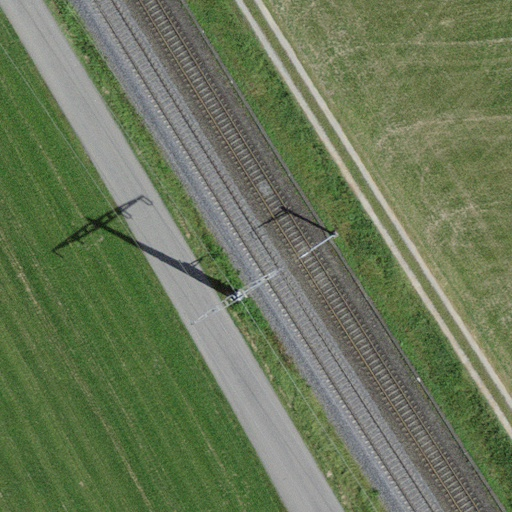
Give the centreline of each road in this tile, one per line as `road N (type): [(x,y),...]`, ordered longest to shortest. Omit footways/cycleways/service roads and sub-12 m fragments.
road 1 (unclassified): [(19,0),(318,511)]
road 2 (track): [(511,415),(248,0)]
